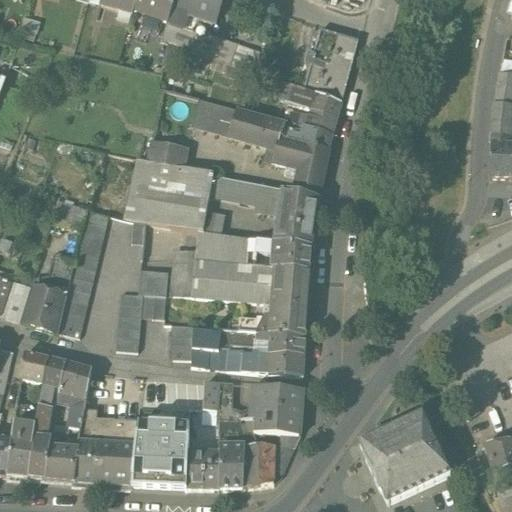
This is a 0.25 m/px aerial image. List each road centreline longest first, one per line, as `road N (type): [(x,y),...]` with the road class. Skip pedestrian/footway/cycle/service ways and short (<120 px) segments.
road 1 (residential): [(373,36),(341,215),(332,386)]
road 2 (residential): [(0,341),(103,367),(332,386)]
road 3 (residential): [(466,286),(456,258),(472,212),(483,86),(503,0)]
road 4 (tertiary): [(360,407),(466,286)]
road 5 (tertiary): [(282,511),(360,407)]
